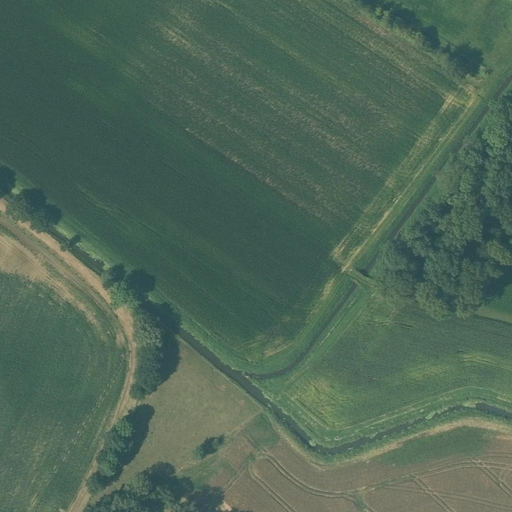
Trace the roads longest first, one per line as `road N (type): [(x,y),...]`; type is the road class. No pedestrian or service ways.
road 1 (unknown): [(0,208),(96,284),(128,330),(125,401),(74,511)]
road 2 (track): [(511,321),(374,286)]
